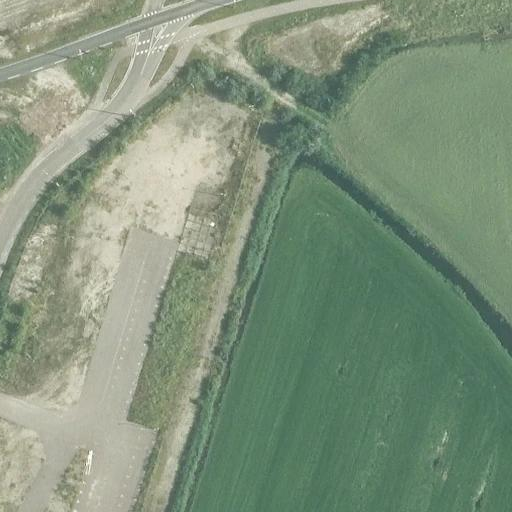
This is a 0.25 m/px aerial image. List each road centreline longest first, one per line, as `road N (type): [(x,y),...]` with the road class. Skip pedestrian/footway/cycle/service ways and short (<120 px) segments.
road 1 (track): [(0,404),(123,440),(102,511)]
road 2 (track): [(158,240),(97,432)]
road 3 (track): [(326,124),(214,42),(171,29)]
road 4 (unclassified): [(138,81),(183,11),(223,0)]
